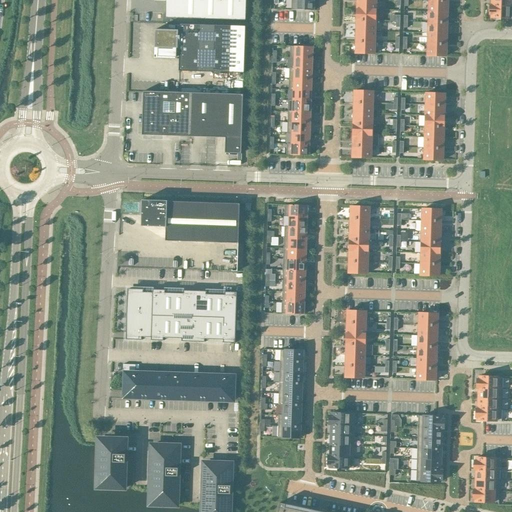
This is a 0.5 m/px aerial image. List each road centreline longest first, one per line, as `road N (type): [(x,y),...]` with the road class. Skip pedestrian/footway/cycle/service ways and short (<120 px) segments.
road 1 (secondary): [(17,194),(0,511)]
road 2 (secondary): [(13,511),(29,195)]
road 3 (residential): [(330,179),(320,217),(306,490)]
road 4 (unclassified): [(110,173),(100,414)]
road 5 (unclassified): [(330,179),(110,173)]
road 6 (residential): [(511,357),(463,350),(467,184)]
road 7 (residential): [(467,184),(472,41),(511,35)]
road 8 (residential): [(325,0),(325,69),(337,93),(330,179)]
road 9 (unclassified): [(118,0),(110,173)]
road 10 (unclassified): [(467,184),(330,179)]
